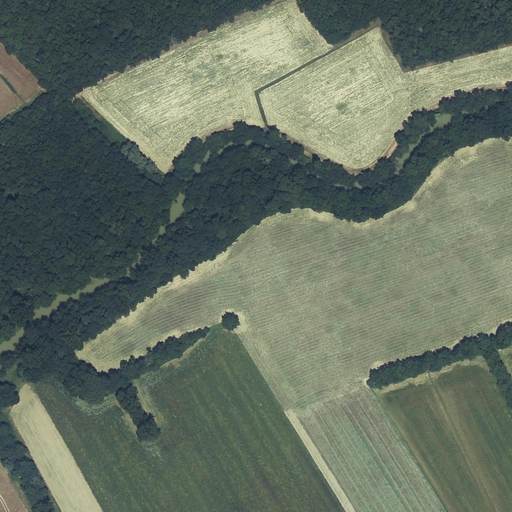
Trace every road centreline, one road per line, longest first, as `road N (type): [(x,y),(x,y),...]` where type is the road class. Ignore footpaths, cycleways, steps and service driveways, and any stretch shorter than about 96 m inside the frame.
road 1 (track): [(167,177),(200,139),(230,124),(263,130),(351,175),(374,172),(432,110),(474,93),(511,90)]
road 2 (track): [(65,103),(276,0)]
